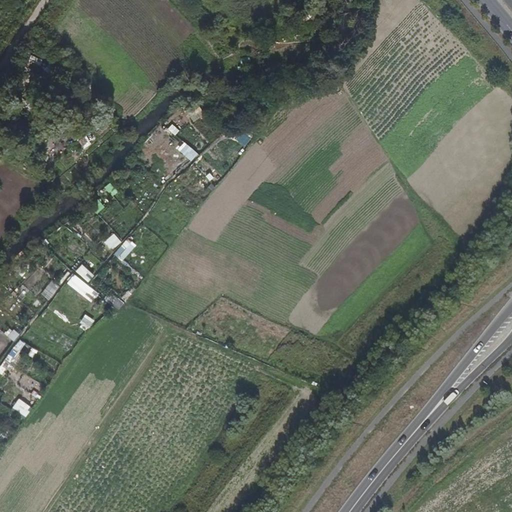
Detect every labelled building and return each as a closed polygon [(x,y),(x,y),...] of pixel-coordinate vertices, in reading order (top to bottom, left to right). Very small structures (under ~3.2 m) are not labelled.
[(199,107),(188,114),(193,120),(203,113),(199,107)] [(86,136),(78,140),(83,149),(91,145),(86,136)] [(205,192),(212,185),(198,170),(191,176),(205,192)] [(175,189),(184,183),(180,176),(170,182),(175,189)] [(140,245),(149,231),(159,238),(166,229),(146,215),(130,238),(140,245)] [(113,233),(103,243),(111,252),(121,242),(113,233)] [(81,263),(75,271),(88,281),(94,274),(81,263)] [(92,302),(99,294),(73,273),(66,282),(92,302)] [(42,293),(49,298),(57,288),(51,282),(42,293)] [(69,288),(62,299),(83,314),(90,304),(69,288)] [(118,310),(124,302),(111,292),(105,300),(118,310)] [(85,314),(78,325),(88,330),(94,320),(85,314)] [(14,341),(19,334),(13,329),(7,336),(14,341)] [(72,350),(77,342),(64,335),(59,343),(72,350)] [(0,372),(3,374),(23,342),(18,339),(0,365),(0,372)] [(63,363),(68,355),(56,348),(51,355),(63,363)] [(25,416),(31,407),(18,397),(11,407),(25,416)]
